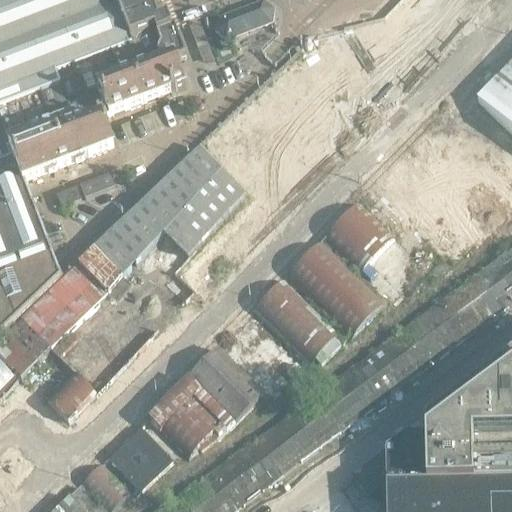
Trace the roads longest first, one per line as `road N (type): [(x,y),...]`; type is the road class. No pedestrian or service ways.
road 1 (residential): [(384,12),(0,383)]
road 2 (unclassified): [(269,511),(511,330)]
road 3 (residential): [(511,183),(384,12)]
